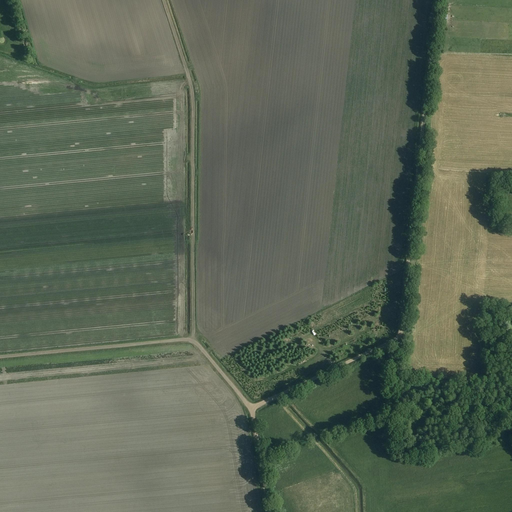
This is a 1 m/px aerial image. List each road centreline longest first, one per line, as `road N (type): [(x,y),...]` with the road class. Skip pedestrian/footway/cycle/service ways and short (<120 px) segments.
road 1 (track): [(436,0),(400,337),(251,408)]
road 2 (track): [(191,340),(192,90),(163,0)]
road 3 (unclassified): [(0,357),(185,339),(241,397)]
road 4 (track): [(268,511),(251,408),(241,397)]
